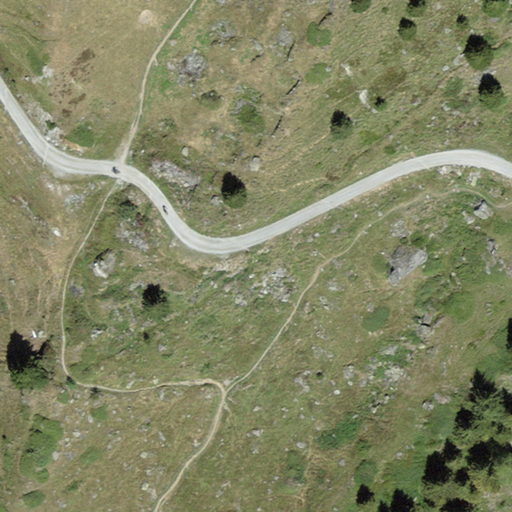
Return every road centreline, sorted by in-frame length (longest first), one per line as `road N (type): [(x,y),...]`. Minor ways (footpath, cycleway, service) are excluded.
road 1 (track): [(511,170),(455,154),(424,156),(218,250),(188,248),(146,192),(108,167)]
road 2 (track): [(108,167),(61,167),(35,150),(0,103)]
